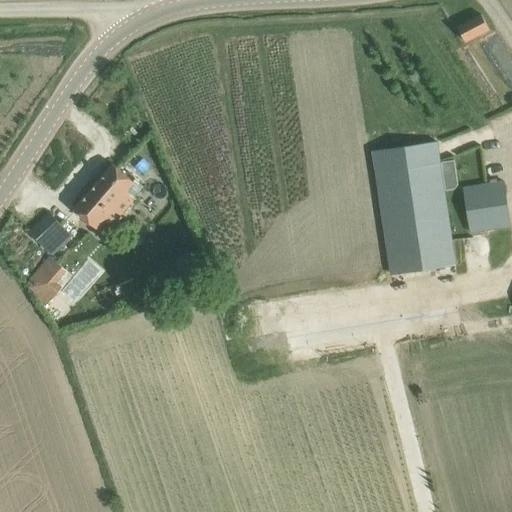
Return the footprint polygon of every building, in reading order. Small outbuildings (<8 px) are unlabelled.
[(458,27),(465,41),(489,28),(482,14),(458,27)] [(373,151),(392,274),(456,264),(437,141),(373,151)] [(135,179),(133,181),(114,164),(75,209),(106,236),(123,216),(120,214),(131,202),(132,203),(145,187),(135,179)] [(465,185),(471,231),(511,225),(505,180),(465,185)] [(31,232),(52,254),(71,236),(51,214),(31,232)] [(51,258),(29,282),(29,288),(48,304),(62,288),(57,283),(67,271),(51,258)] [(197,262),(180,273),(190,288),(207,277),(197,262)]
